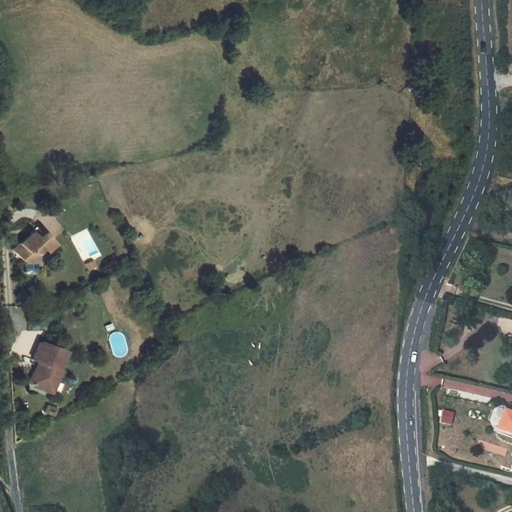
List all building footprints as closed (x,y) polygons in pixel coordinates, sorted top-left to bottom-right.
[(35,228),(11,251),(24,264),(36,264),(36,253),(40,249),(44,253),(51,245),(35,228)] [(93,262),(86,266),(89,271),(96,267),(93,262)] [(64,354),(39,344),(32,363),(39,365),(36,372),(31,374),(28,383),(30,388),(45,394),(48,385),(55,382),(59,372),(57,372),(64,354)] [(48,385),(45,394),(50,395),(55,382),(48,385)] [(493,425),(499,426),(504,411),(499,409),(496,410),(492,422),(493,425)] [(511,412),(504,410),(504,411),(499,426),(498,428),(511,432),(511,412)]
